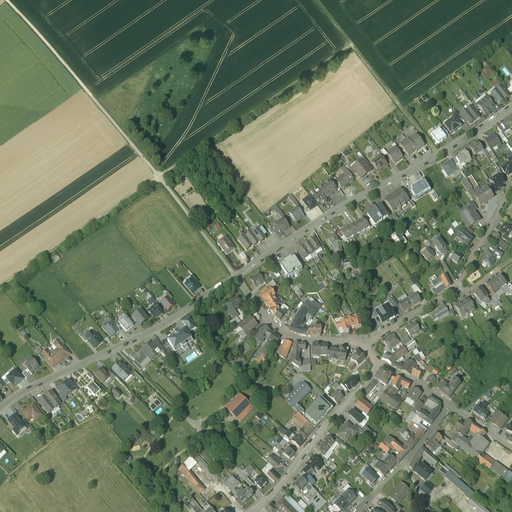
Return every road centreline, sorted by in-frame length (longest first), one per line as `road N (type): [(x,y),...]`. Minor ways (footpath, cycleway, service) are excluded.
road 1 (track): [(351,42),(0,285)]
road 2 (track): [(6,0),(139,151),(233,277)]
road 3 (residential): [(233,277),(511,106)]
road 4 (residential): [(114,348),(263,500)]
road 5 (track): [(317,0),(437,155)]
road 6 (residential): [(379,362),(263,500)]
road 7 (residential): [(233,277),(291,337),(362,345)]
road 8 (residential): [(450,405),(356,511)]
road 9 (residential): [(114,348),(233,277)]
road 10 (residential): [(0,407),(114,348)]
